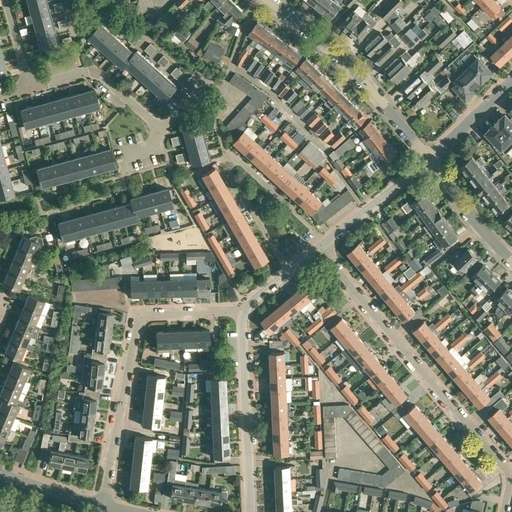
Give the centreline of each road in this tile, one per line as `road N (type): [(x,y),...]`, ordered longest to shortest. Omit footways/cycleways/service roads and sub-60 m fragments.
road 1 (residential): [(317,249),(507,469),(504,511)]
road 2 (residential): [(241,311),(139,314),(102,504)]
road 3 (residential): [(288,272),(230,161),(327,241)]
road 4 (residential): [(428,160),(365,85),(263,0)]
road 5 (residential): [(248,511),(241,311)]
road 6 (residential): [(29,88),(94,73),(162,131)]
road 7 (residential): [(511,266),(428,160)]
road 8 (residential): [(327,241),(428,160)]
